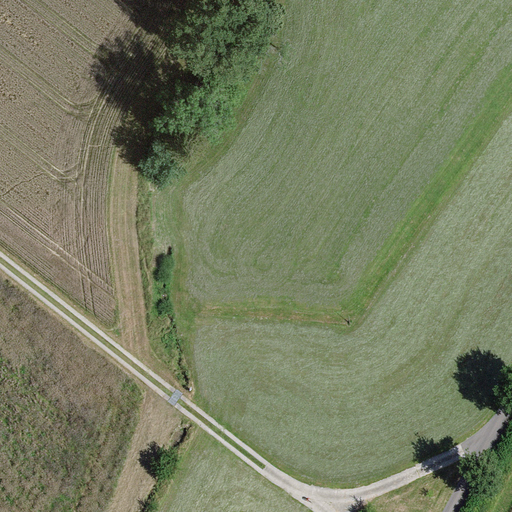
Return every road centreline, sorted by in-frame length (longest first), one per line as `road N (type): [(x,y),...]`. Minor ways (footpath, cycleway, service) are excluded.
road 1 (track): [(328,511),(0,257)]
road 2 (track): [(307,494),(382,487),(490,438)]
road 3 (unclassified): [(511,401),(451,511)]
